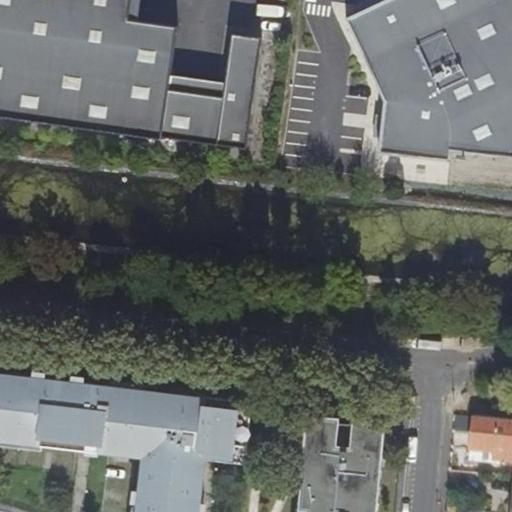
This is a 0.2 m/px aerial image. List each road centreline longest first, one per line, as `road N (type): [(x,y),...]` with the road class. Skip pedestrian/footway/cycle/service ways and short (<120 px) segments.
road 1 (residential): [(0,314),(436,365)]
road 2 (residential): [(436,365),(423,511)]
